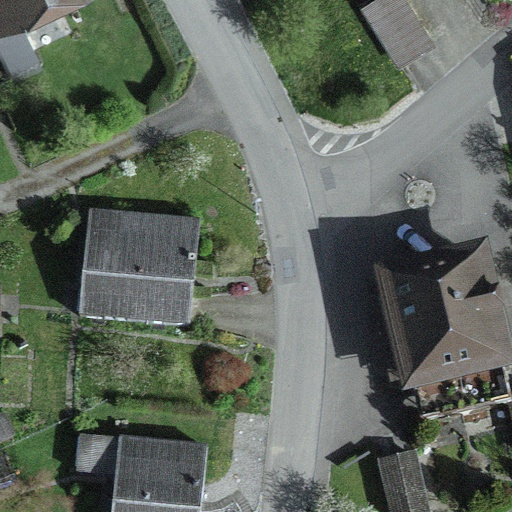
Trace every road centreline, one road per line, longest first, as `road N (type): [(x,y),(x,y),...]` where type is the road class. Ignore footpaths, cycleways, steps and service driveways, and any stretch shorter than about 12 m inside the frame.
road 1 (residential): [(307,246),(511,52)]
road 2 (tertiary): [(307,246),(183,0)]
road 3 (tertiary): [(304,511),(307,246)]
